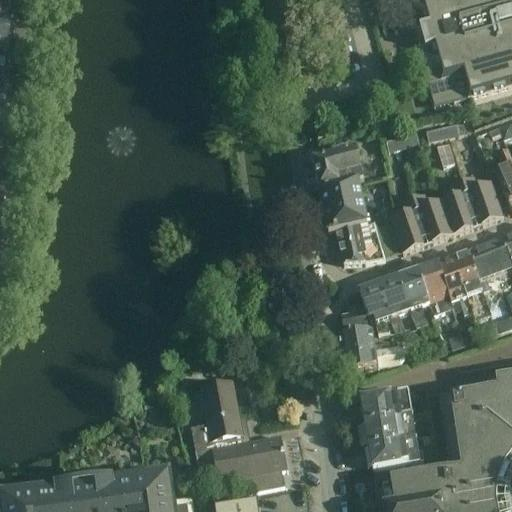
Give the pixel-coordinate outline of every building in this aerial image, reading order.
[(486,0),(423,0),(431,27),(419,31),(425,52),(437,49),(445,79),(465,74),(471,97),(511,86),(511,0),(504,0),(488,5),(486,0)] [(494,125),(498,133),(511,128),(511,127),(511,119),(511,118),(494,125)] [(477,142),(498,133),(494,125),(474,133),(477,142)] [(511,130),(511,128),(498,133),(500,139),(503,146),(511,142),(511,130)] [(455,131),(458,141),(465,140),(463,130),(455,131)] [(455,131),(448,133),(450,143),(458,141),(455,131)] [(448,133),(440,134),(443,145),(450,143),(448,133)] [(440,134),(433,136),(435,146),(443,145),(440,134)] [(427,148),(435,146),(433,136),(425,138),(427,148)] [(409,142),(411,152),(419,150),(417,140),(409,142)] [(409,142),(401,144),(404,154),(411,152),(409,142)] [(401,144),(394,145),(396,155),(404,154),(401,144)] [(332,162),(357,157),(355,145),(336,149),(330,150),(332,162)] [(388,157),(396,155),(394,145),(386,147),(388,157)] [(436,152),(442,172),(454,168),(448,149),(436,152)] [(511,215),(511,165),(507,154),(498,158),(503,170),(495,174),(498,183),(511,215)] [(313,166),(319,196),(358,188),(360,188),(363,187),(357,157),(332,162),(313,166)] [(473,185),(461,189),(476,233),(501,224),(489,190),(476,194),(473,185)] [(336,237),(369,231),(369,232),(360,188),(358,188),(319,196),(328,239),(336,237)] [(453,203),(440,207),(452,241),(476,233),(461,189),(449,193),(453,203)] [(423,202),(412,206),(427,250),(452,241),(440,207),(427,212),(423,202)] [(390,224),(390,225),(394,235),(401,256),(402,258),(427,250),(412,206),(400,210),(403,220),(390,224)] [(374,231),(369,232),(369,231),(336,237),(343,270),(365,269),(384,266),(383,262),(374,231)] [(383,262),(401,256),(394,235),(377,240),(383,262)] [(511,241),(501,246),(511,274),(511,241)] [(511,274),(501,246),(469,259),(482,297),(489,295),(485,285),(511,275),(511,274)] [(469,259),(453,264),(471,318),(474,327),(490,321),(482,297),(469,259)] [(453,264),(438,270),(451,312),(451,309),(459,306),(464,321),(471,318),(453,264)] [(438,270),(418,277),(429,311),(430,310),(436,329),(440,327),(438,321),(452,316),(451,312),(438,270)] [(418,277),(398,283),(410,317),(414,329),(416,333),(425,330),(420,314),(429,311),(418,277)] [(398,283),(378,290),(390,324),(395,338),(404,336),(399,321),(405,319),(409,330),(414,329),(410,317),(398,283)] [(360,297),(359,297),(370,328),(374,327),(379,340),(389,338),(385,326),(390,324),(378,290),(364,295),(360,297)] [(347,321),(341,322),(344,339),(369,335),(366,318),(359,319),(358,309),(346,311),(347,321)] [(500,337),(511,333),(511,322),(497,327),(500,337)] [(344,377),(404,368),(402,352),(384,355),(384,350),(374,351),(372,335),(369,335),(344,339),(338,340),(344,377)] [(472,337),(460,341),(464,351),(464,352),(475,348),(472,337)] [(460,339),(448,342),(452,355),(464,351),(460,341),(460,339)] [(287,475),(281,443),(244,450),(232,388),(200,394),(207,430),(191,433),(199,476),(215,473),(218,489),(245,483),(248,499),(284,492),(281,476),(287,475)] [(511,394),(474,401),(475,405),(464,407),(464,404),(453,405),(455,417),(457,417),(458,425),(454,426),(462,475),(391,486),(395,510),(383,511),(497,511),(497,508),(498,490),(505,473),(511,463),(511,394)] [(408,396),(360,404),(364,428),(405,421),(412,420),(408,396)] [(429,417),(421,418),(422,428),(431,426),(429,417)] [(405,421),(364,428),(368,451),(415,443),(415,440),(412,420),(405,421)] [(419,467),(415,443),(368,451),(371,475),(419,467)] [(2,511),(1,511),(172,511),(170,488),(146,492),(145,484),(112,489),(113,493),(98,495),(98,491),(72,494),(72,498),(58,500),(57,496),(24,501),(25,509),(2,511)]
